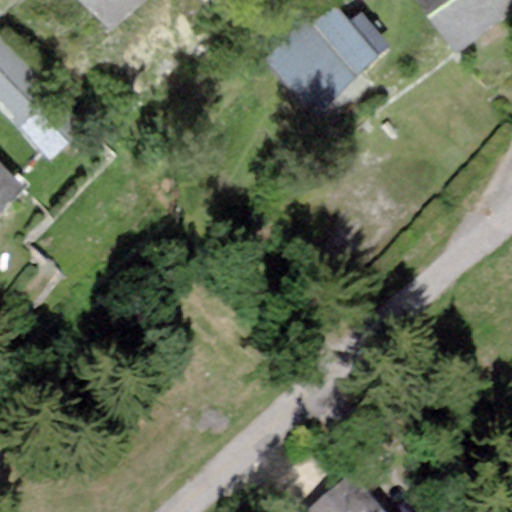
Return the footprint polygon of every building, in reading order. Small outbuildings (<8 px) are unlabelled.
[(85,0),(111,25),(136,0),(85,0)] [(511,0),(418,0),(457,56),(511,19),(511,0)] [(333,2),(263,62),(309,115),(379,56),(333,2)] [(0,33),(0,103),(19,123),(54,87),(0,33)] [(0,202),(19,183),(0,166),(0,202)] [(337,511),(367,511),(353,498),(337,511)]
